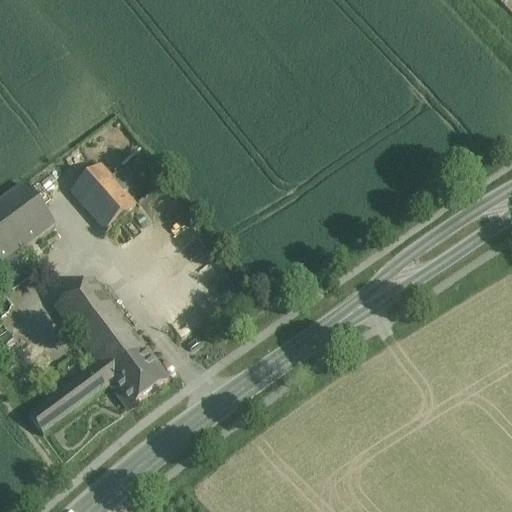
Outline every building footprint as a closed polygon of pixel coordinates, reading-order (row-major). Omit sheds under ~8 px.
[(111,179),(100,167),(70,194),(104,233),(135,206),(124,194),(111,179)] [(117,174),(111,179),(124,194),(130,189),(117,174)] [(24,188),(0,205),(0,270),(17,258),(54,230),(24,188)] [(17,258),(0,270),(0,292),(28,272),(17,258)] [(143,351),(93,282),(54,310),(97,368),(111,387),(150,358),(144,350),(143,351)] [(150,358),(111,387),(128,410),(167,381),(150,358)] [(97,368),(29,419),(43,438),(111,387),(97,368)]
